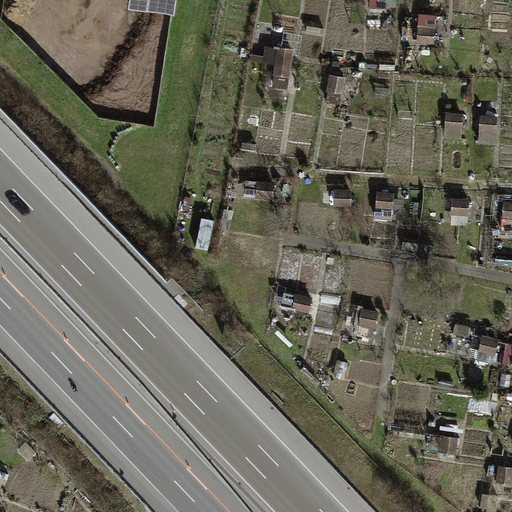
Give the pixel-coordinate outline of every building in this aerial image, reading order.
[(177,0),(129,0),(129,6),(175,13),(177,0)] [(418,42),(436,42),(437,13),(419,13),(418,42)] [(324,36),(326,27),(307,25),(306,34),(324,36)] [(273,85),(288,88),(294,47),(279,45),(279,47),(266,45),(265,55),(256,54),(258,43),(253,42),(250,60),(276,64),(273,85)] [(342,92),(344,92),(347,75),(330,72),(326,89),(329,90),(327,100),(340,102),(342,92)] [(445,137),(462,138),(464,112),(447,111),(445,137)] [(481,143),(496,144),(498,114),(482,114),(481,143)] [(256,150),(257,143),(242,141),(242,148),(256,150)] [(275,198),(276,181),(246,179),(245,196),(275,198)] [(351,206),(353,188),(334,187),(334,190),(324,189),(323,204),(351,206)] [(394,197),(395,191),(376,189),(375,207),(377,207),(376,218),(403,220),(405,198),(394,197)] [(451,212),(469,213),(470,196),(453,195),(451,212)] [(511,231),(511,199),(503,199),(501,230),(511,231)] [(222,228),(232,229),(235,210),(225,208),(222,228)] [(261,227),(262,213),(243,212),(242,226),(261,227)] [(468,252),(479,252),(479,238),(468,238),(468,252)] [(418,248),(419,241),(403,239),(402,246),(418,248)] [(310,311),(313,296),(285,291),(283,306),(310,311)] [(376,327),(379,311),(361,307),(357,323),(376,327)] [(470,336),(470,325),(455,324),(454,335),(470,336)] [(331,343),(333,336),(313,331),(311,338),(331,343)] [(495,354),(500,338),(482,333),(478,349),(495,354)] [(317,386),(322,382),(306,366),(301,371),(317,386)] [(456,453),(459,436),(443,434),(441,451),(456,453)] [(511,482),(511,464),(500,463),(497,480),(511,482)]
